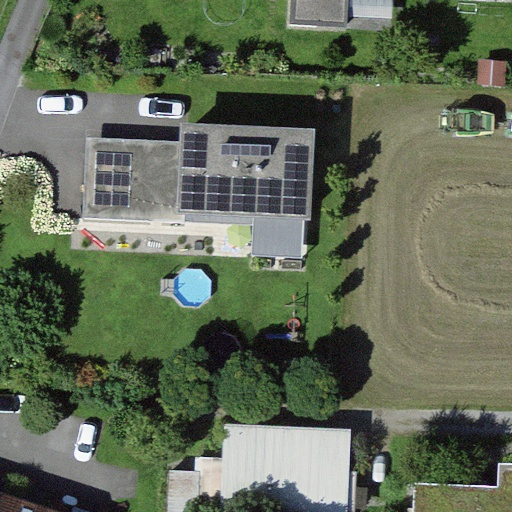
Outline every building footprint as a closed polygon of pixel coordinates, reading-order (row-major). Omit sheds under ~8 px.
[(406,0),(267,0),(268,6),(407,9),(406,0)] [(127,155),(94,153),(93,218),(197,224),(196,210),(315,219),(321,138),(195,132),(195,173),(170,172),(170,157),(127,155)] [(357,511),(358,424),(237,423),(236,511),(357,511)] [(510,484),(434,485),(433,511),(511,511),(511,462),(510,462),(510,484)] [(86,511),(0,481),(0,511),(86,511)]
